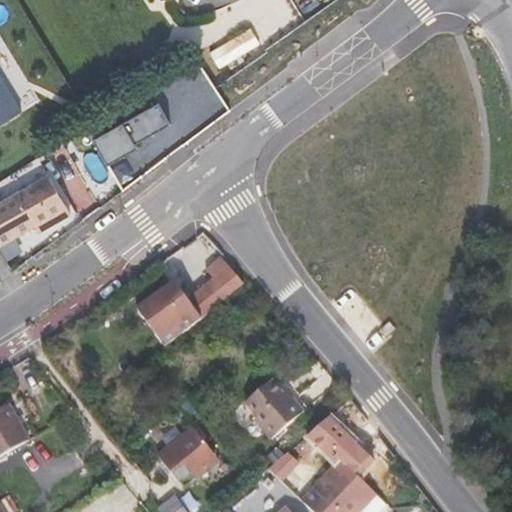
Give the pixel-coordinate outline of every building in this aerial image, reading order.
[(231,69),(264,49),(252,30),(219,49),(231,69)] [(0,122),(21,110),(0,76),(0,122)] [(158,103),(93,141),(108,167),(138,149),(136,145),(170,124),(158,103)] [(40,161),(0,182),(0,199),(47,174),(40,161)] [(0,206),(0,244),(34,225),(38,231),(70,213),(49,178),(17,196),(0,206)] [(205,318),(250,285),(225,258),(208,271),(216,282),(193,300),(205,318)] [(168,345),(205,318),(193,300),(179,281),(141,309),(168,345)] [(87,383),(95,393),(121,373),(112,363),(87,383)] [(95,393),(98,397),(125,377),(121,373),(95,393)] [(254,421),(271,440),(305,412),(288,392),(285,395),(271,380),(245,403),(257,418),(254,421)] [(0,409),(0,423),(16,415),(10,404),(0,409)] [(0,423),(0,445),(25,432),(16,415),(0,423)] [(159,456),(180,483),(192,474),(196,480),(220,461),(194,428),(159,456)] [(0,445),(0,456),(29,440),(25,432),(0,445)] [(376,495),(340,461),(301,502),(311,511),(360,511),(362,510),(376,495)] [(383,511),(388,507),(376,495),(362,510),(363,511),(383,511)] [(157,511),(182,511),(172,498),(156,510),(157,511)]
